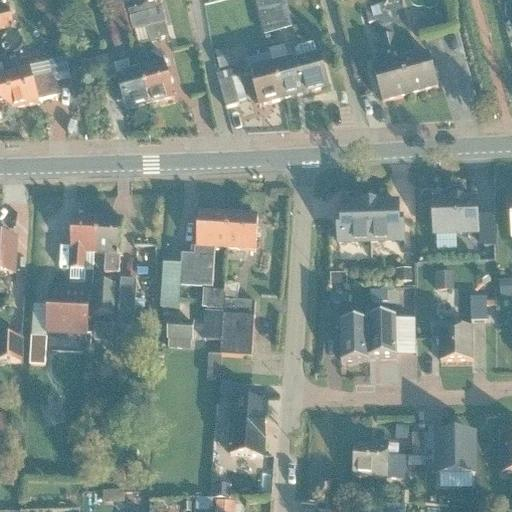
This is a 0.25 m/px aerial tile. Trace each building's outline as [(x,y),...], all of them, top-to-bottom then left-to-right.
[(171,39),(160,0),(137,0),(140,10),(128,14),(137,48),(171,39)] [(290,32),(282,0),(254,0),(264,39),(290,32)] [(379,71),(401,66),(390,21),(387,22),(384,7),(365,12),(372,37),(378,35),(383,58),(377,60),(379,71)] [(0,30),(19,26),(14,8),(0,11),(0,30)] [(174,106),(160,57),(145,61),(148,74),(140,76),(150,112),(174,106)] [(438,95),(429,59),(401,66),(410,102),(438,95)] [(109,60),(88,61),(89,75),(110,74),(109,60)] [(329,94),(320,60),(273,73),(283,107),(329,94)] [(150,112),(140,76),(132,78),(128,65),(113,69),(126,118),(150,112)] [(410,102),(401,66),(379,71),(374,73),(383,108),(410,102)] [(283,107),(273,73),(249,80),(260,114),(283,107)] [(28,74),(4,81),(13,115),(59,103),(52,80),(31,86),(28,74)] [(0,119),(13,115),(4,81),(0,82),(0,119)] [(239,108),(231,82),(218,86),(226,112),(239,108)] [(433,204),(434,237),(437,237),(437,253),(457,252),(457,236),(478,236),(478,217),(478,203),(466,203),(466,201),(451,201),(451,203),(433,204)] [(375,205),(376,244),(406,243),(405,204),(375,205)] [(376,244),(375,205),(344,206),(345,245),(376,244)] [(231,248),(233,212),(203,209),(200,256),(186,255),(184,286),(216,288),(219,248),(231,248)] [(260,250),(262,213),(233,212),(231,248),(260,250)] [(101,253),(104,216),(77,215),(74,268),(89,269),(90,252),(101,253)] [(123,272),(126,217),(104,216),(101,253),(109,254),(108,271),(123,272)] [(0,275),(14,276),(16,240),(0,239),(0,275)] [(405,253),(404,244),(382,246),(382,254),(405,253)] [(437,273),(437,316),(456,316),(456,273),(437,273)] [(504,297),(511,296),(511,280),(503,281),(504,297)] [(97,282),(97,317),(122,317),(122,324),(137,325),(138,283),(97,282)] [(50,294),(48,333),(49,333),(88,336),(90,296),(50,294)] [(488,322),(487,302),(475,303),(475,322),(488,322)] [(224,341),(226,315),(226,313),(207,311),(205,339),(224,341)] [(223,356),(255,358),(257,317),(226,315),(224,341),(223,356)] [(375,319),(375,323),(376,359),(402,358),(401,318),(375,319)] [(375,323),(348,323),(349,363),(376,363),(376,359),(375,323)] [(474,328),(436,328),(436,341),(442,341),(443,364),(475,363),(474,328)] [(197,350),(197,331),(172,331),(172,350),(197,350)] [(0,364),(24,365),(25,338),(0,337),(0,364)] [(50,339),(35,338),(33,366),(49,366),(50,339)] [(212,356),(211,379),(223,379),(223,356),(212,356)] [(234,402),(231,457),(265,459),(268,404),(234,402)] [(0,435),(9,435),(9,414),(0,413),(0,435)] [(511,434),(501,435),(502,475),(511,475),(511,434)] [(437,435),(437,478),(476,479),(477,435),(437,435)] [(390,448),(357,446),(354,480),(407,483),(409,459),(389,458),(390,448)] [(331,497),(332,482),(319,482),(318,497),(331,497)] [(326,511),(338,511),(339,501),(319,499),(318,511),(326,511)] [(218,502),(218,511),(237,511),(238,503),(218,502)]
